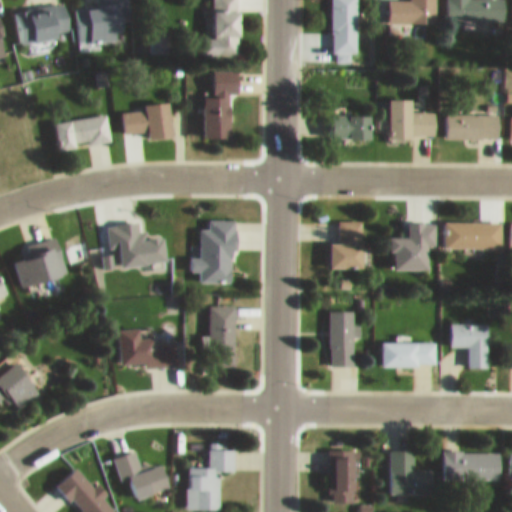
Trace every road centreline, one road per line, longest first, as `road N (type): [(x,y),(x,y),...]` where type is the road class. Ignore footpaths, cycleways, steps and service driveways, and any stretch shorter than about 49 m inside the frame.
road 1 (residential): [(511,398),(131,399),(71,416),(0,457)]
road 2 (residential): [(511,169),(173,167),(107,172),(0,199)]
road 3 (residential): [(277,511),(280,0)]
